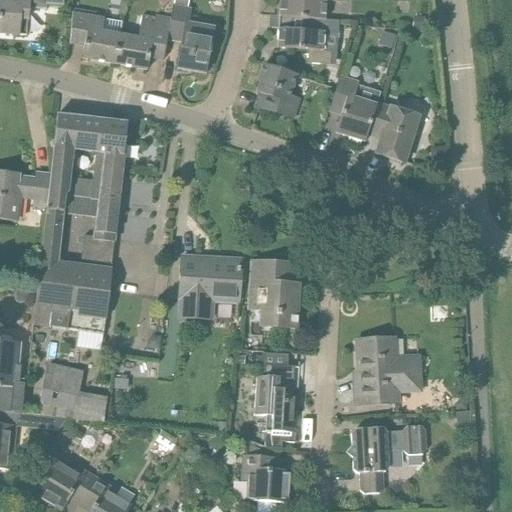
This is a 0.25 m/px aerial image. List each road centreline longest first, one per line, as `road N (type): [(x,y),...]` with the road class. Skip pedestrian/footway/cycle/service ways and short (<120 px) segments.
road 1 (residential): [(486,511),(472,230)]
road 2 (residential): [(472,230),(213,128)]
road 3 (residential): [(317,511),(331,272)]
road 4 (tertiary): [(472,230),(451,0)]
road 5 (residential): [(213,128),(0,65)]
road 6 (residential): [(213,128),(245,0)]
